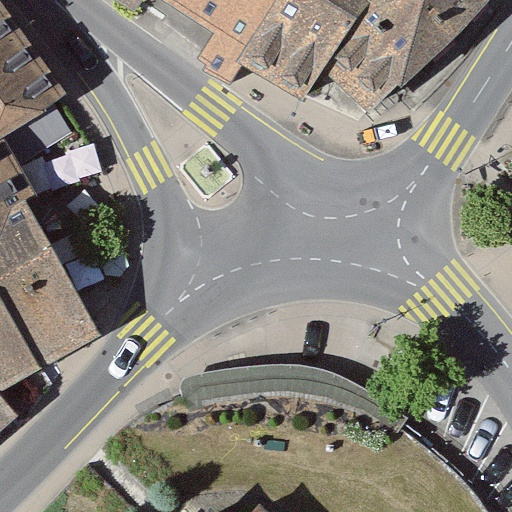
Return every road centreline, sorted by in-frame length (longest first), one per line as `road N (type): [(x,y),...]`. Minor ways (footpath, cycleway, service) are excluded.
road 1 (tertiary): [(200,279),(0,493)]
road 2 (tertiary): [(76,18),(200,279)]
road 3 (tertiary): [(299,196),(214,108),(76,18)]
road 4 (tertiary): [(369,243),(511,43)]
road 5 (tertiary): [(511,371),(443,300),(369,243)]
road 6 (tertiary): [(299,196),(200,279)]
